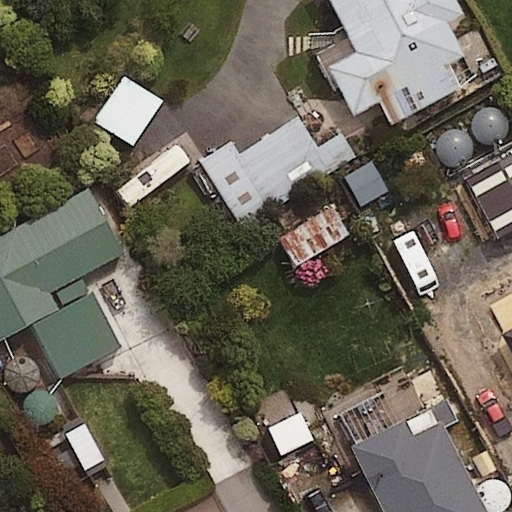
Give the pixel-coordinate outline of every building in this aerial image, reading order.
[(321,0),(335,26),(305,41),(343,115),(373,99),(385,123),(455,87),(442,63),(457,55),(439,20),(456,11),(450,0),(321,0)] [(157,101),(118,75),(88,120),(127,146),(157,101)] [(241,226),(345,155),(329,132),(311,145),(292,117),(236,156),(226,142),(197,162),(241,226)] [(117,253),(82,188),(0,231),(0,335),(51,309),(42,292),(117,253)] [(345,232),(326,201),(271,234),(290,265),(345,232)] [(475,511),(465,491),(410,377),(330,416),(376,511),(475,511)] [(307,439),(293,412),(260,429),(274,456),(307,439)] [(101,462),(77,422),(40,444),(65,484),(101,462)]
